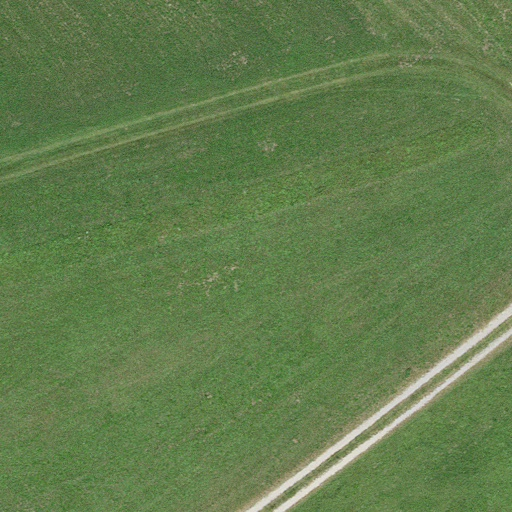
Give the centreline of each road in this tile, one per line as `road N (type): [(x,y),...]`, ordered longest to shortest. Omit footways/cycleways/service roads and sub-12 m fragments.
road 1 (track): [(511,79),(458,49),(278,82),(0,153)]
road 2 (track): [(253,511),(511,313)]
